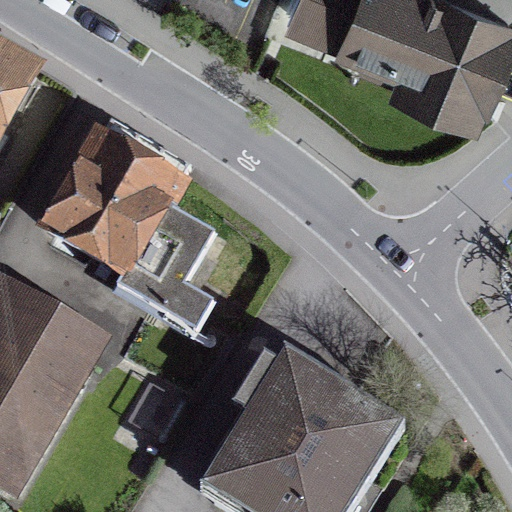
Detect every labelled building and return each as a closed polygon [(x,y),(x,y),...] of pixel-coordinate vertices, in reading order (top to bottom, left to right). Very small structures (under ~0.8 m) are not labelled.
[(511,0),(294,0),(288,16),(488,100),(511,42),(511,0)] [(0,135),(30,85),(0,67),(0,135)] [(191,168),(93,110),(34,210),(118,260),(109,275),(196,326),(214,296),(184,278),(214,227),(171,202),(191,168)] [(122,346),(0,279),(0,492),(32,510),(122,346)] [(349,511),(402,428),(290,358),(204,495),(230,511),(349,511)]
